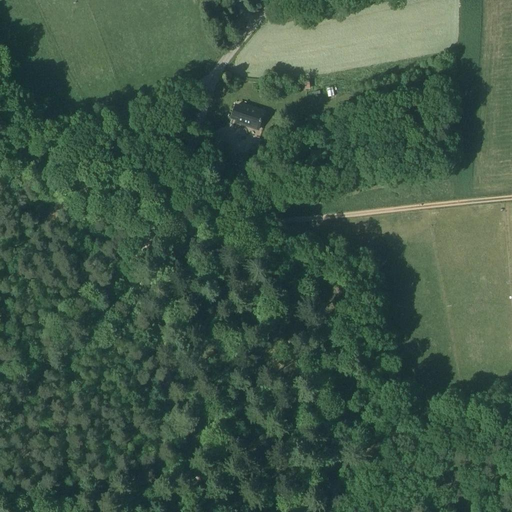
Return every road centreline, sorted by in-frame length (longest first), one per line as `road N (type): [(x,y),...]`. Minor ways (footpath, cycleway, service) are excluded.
road 1 (unclassified): [(0,398),(133,256),(167,202),(219,67),(278,0)]
road 2 (track): [(204,511),(133,256),(80,217),(0,181)]
road 3 (track): [(511,199),(148,233)]
road 4 (unknown): [(37,141),(213,81)]
